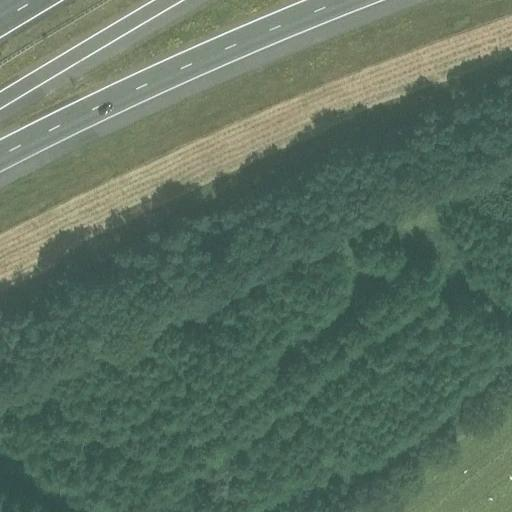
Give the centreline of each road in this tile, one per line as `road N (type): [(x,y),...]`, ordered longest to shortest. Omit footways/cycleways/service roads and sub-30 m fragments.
road 1 (motorway): [(0,156),(346,0)]
road 2 (motorway): [(0,102),(171,0)]
